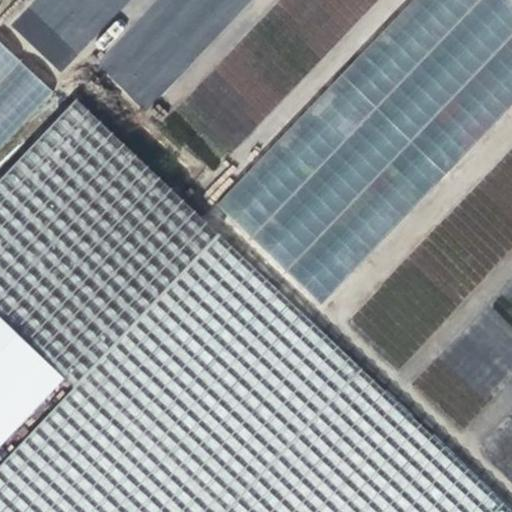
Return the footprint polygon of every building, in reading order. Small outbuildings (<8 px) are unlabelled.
[(160,99),(230,161),(374,0),(16,0),(0,18),(62,74),(117,12),(130,24),(94,64),(148,113),(160,99)] [(511,45),(511,0),(497,0),(263,250),(294,278),(511,45)] [(0,89),(27,60),(0,35),(0,89)] [(511,105),(511,45),(294,278),(324,306),(511,105)] [(0,149),(58,89),(27,60),(0,89),(0,149)] [(214,234),(72,99),(0,174),(0,310),(73,380),(214,234)] [(0,458),(0,511),(511,511),(214,234),(73,380),(0,458)]
